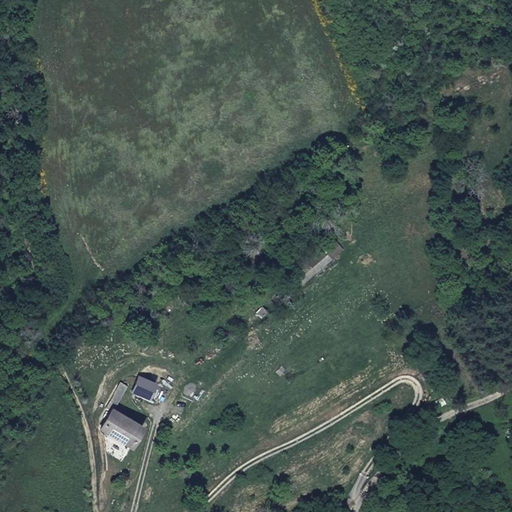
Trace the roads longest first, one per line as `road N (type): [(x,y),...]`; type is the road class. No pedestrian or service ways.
road 1 (track): [(97,511),(92,454),(49,337),(58,283),(27,0)]
road 2 (residential): [(355,511),(418,432),(511,385)]
